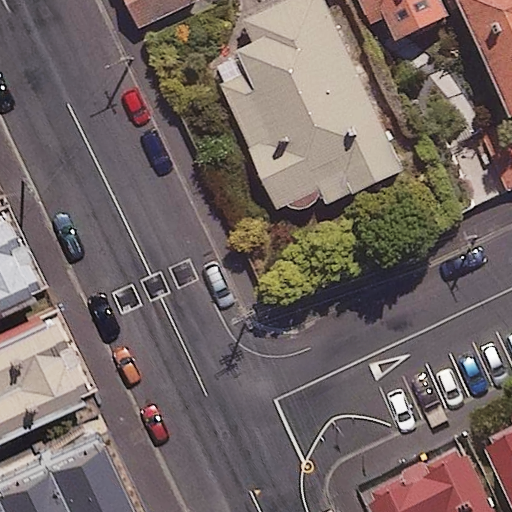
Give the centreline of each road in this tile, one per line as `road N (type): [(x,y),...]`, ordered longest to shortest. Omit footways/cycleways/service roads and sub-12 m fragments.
road 1 (residential): [(25,0),(233,434)]
road 2 (residential): [(511,299),(233,434)]
